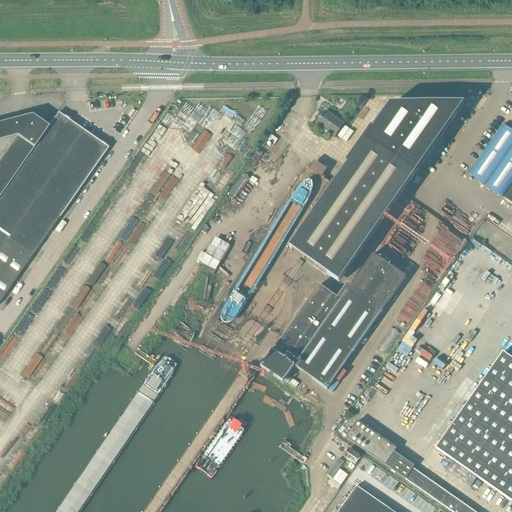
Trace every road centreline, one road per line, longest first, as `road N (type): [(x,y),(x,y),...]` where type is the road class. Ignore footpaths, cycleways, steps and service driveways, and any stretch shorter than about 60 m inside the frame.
road 1 (secondary): [(511,61),(172,62)]
road 2 (unclassified): [(0,323),(149,115),(172,62)]
road 3 (secondary): [(0,60),(172,62)]
